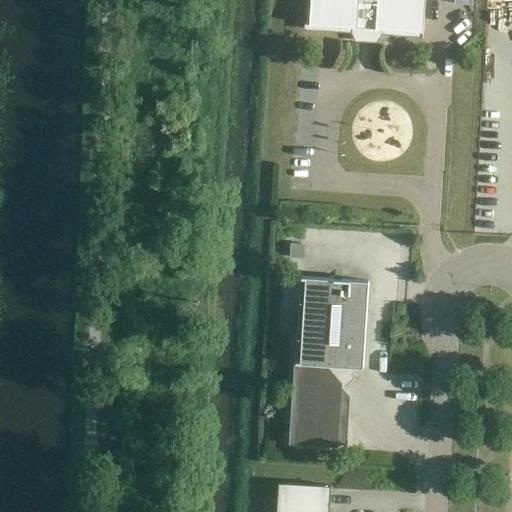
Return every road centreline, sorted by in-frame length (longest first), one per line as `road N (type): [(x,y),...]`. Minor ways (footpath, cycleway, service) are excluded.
road 1 (unknown): [(428,191),(436,141),(421,109),(399,94),(363,90),(335,99),(321,127),(332,174),(375,199),(398,201)]
road 2 (unclassified): [(511,274),(466,275),(449,297),(434,511)]
